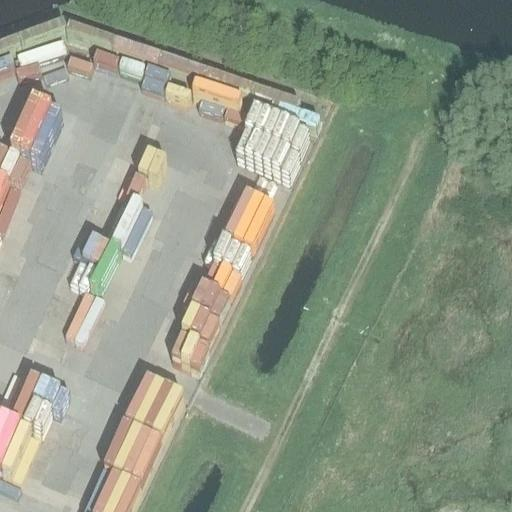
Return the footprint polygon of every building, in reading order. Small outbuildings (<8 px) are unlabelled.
[(91,14),(72,67),(130,87),(141,55),(198,75),(205,54),(91,14)] [(216,62),(192,137),(240,152),(244,138),(260,143),(279,82),(216,62)] [(277,248),(341,111),(330,106),(288,197),(275,192),(254,237),(277,248)] [(110,275),(166,300),(192,245),(136,220),(110,275)] [(201,368),(221,375),(238,324),(246,327),(255,303),(256,303),(273,255),(243,245),(201,368)] [(120,316),(118,325),(138,330),(140,320),(120,316)] [(0,511),(32,511),(55,437),(73,442),(87,393),(84,392),(98,344),(65,334),(49,391),(42,388),(39,398),(31,396),(29,405),(40,408),(36,420),(9,412),(0,442),(0,471),(3,472),(0,481),(0,511)] [(153,511),(171,470),(175,472),(195,425),(186,422),(193,405),(184,401),(175,423),(161,417),(142,461),(150,464),(129,511),(153,511)]
